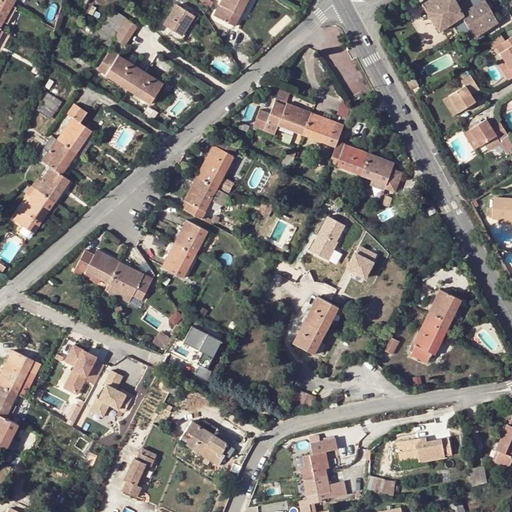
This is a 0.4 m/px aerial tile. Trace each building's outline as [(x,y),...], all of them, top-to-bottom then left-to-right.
[(4,22),(13,6),(9,4),(1,0),(0,0),(0,21),(1,20),(4,22)] [(247,0),(221,0),(214,15),(235,26),(240,15),(238,13),(244,0),(247,2),(247,0)] [(238,13),(240,15),(247,2),(244,0),(238,13)] [(497,22),(485,0),(483,0),(462,15),(455,1),(455,0),(431,0),(423,5),(439,30),(462,16),(474,37),(497,22)] [(194,16),(177,5),(164,25),(181,36),(194,16)] [(16,8),(13,6),(4,22),(7,23),(16,8)] [(122,26),(127,19),(112,10),(99,30),(113,39),(118,32),(122,26)] [(137,26),(127,19),(122,26),(133,33),(137,26)] [(133,33),(122,26),(118,32),(128,40),(133,33)] [(96,28),(91,35),(109,46),(114,40),(113,39),(99,30),(96,28)] [(118,32),(113,39),(114,40),(124,46),(128,40),(118,32)] [(511,33),(499,42),(503,49),(498,52),(501,59),(511,74),(511,33)] [(97,70),(106,75),(108,72),(120,79),(118,83),(128,89),(141,69),(110,49),(97,70)] [(511,75),(511,74),(501,59),(496,62),(507,79),(511,75)] [(215,70),(209,66),(206,70),(213,75),(215,70)] [(163,83),(141,69),(128,89),(138,95),(137,96),(150,104),(163,83)] [(108,72),(106,75),(118,83),(120,79),(108,72)] [(413,72),(407,76),(414,87),(420,84),(413,72)] [(469,94),(478,88),(469,72),(459,79),(462,84),(446,94),(456,111),(471,102),(466,95),(469,94)] [(167,82),(163,88),(169,91),(172,86),(167,82)] [(279,89),(274,101),(285,106),(286,104),(290,94),(279,89)] [(46,91),(35,108),(50,119),(62,101),(46,91)] [(456,111),(446,94),(441,97),(452,113),(456,111)] [(301,113),(302,110),(286,104),(285,106),(274,101),(270,112),(259,109),(253,126),(274,134),(276,128),(291,134),(292,131),(303,135),(310,117),(301,113)] [(72,118),(62,131),(66,133),(60,142),(77,153),(83,144),(80,141),(88,128),(80,123),(86,112),(74,104),(67,113),(72,118)] [(157,114),(148,108),(142,117),(152,123),(157,114)] [(319,120),(310,117),(303,135),(314,139),(316,136),(329,141),(328,144),(335,147),(337,141),(343,125),(320,116),(319,120)] [(504,154),(511,148),(511,143),(497,119),(489,124),(486,126),(481,119),(468,128),(478,145),(482,143),(486,150),(498,143),(504,154)] [(92,131),(88,128),(80,141),(83,144),(92,131)] [(473,148),(478,145),(468,128),(462,131),(473,148)] [(66,133),(62,131),(57,139),(60,142),(66,133)] [(41,161),(57,139),(52,135),(36,158),(41,161)] [(316,136),(314,139),(328,144),(329,141),(316,136)] [(60,142),(57,139),(41,161),(50,167),(59,172),(67,161),(70,163),(77,153),(60,142)] [(219,139),(215,148),(229,155),(232,157),(237,148),(219,139)] [(369,153),(337,141),(335,147),(329,164),(336,166),(337,163),(351,168),(349,172),(360,176),(369,153)] [(223,168),(229,155),(215,148),(213,147),(196,178),(216,189),(226,170),(223,168)] [(296,152),(290,150),(289,154),(285,153),(281,162),(291,165),(296,152)] [(394,163),(369,153),(360,176),(372,180),(373,176),(387,182),(385,188),(395,191),(402,173),(392,169),(394,163)] [(233,157),(229,155),(223,168),(226,170),(233,157)] [(67,161),(59,172),(62,175),(70,163),(67,161)] [(337,163),(336,166),(349,172),(351,168),(337,163)] [(59,172),(50,167),(41,181),(37,179),(32,187),(38,191),(55,203),(62,192),(58,190),(67,178),(62,175),(59,172)] [(370,185),(384,191),(385,188),(387,182),(373,176),(372,180),(370,185)] [(223,177),(216,189),(227,195),(234,182),(223,177)] [(70,181),(67,178),(58,190),(62,192),(70,181)] [(216,189),(196,178),(184,200),(187,201),(183,209),(211,224),(212,221),(202,216),(211,198),(216,189)] [(38,191),(32,187),(17,208),(20,211),(29,197),(32,199),(38,191)] [(211,198),(211,199),(223,206),(228,195),(227,195),(216,189),(211,198)] [(48,212),(55,203),(38,191),(32,199),(29,197),(20,211),(14,219),(34,233),(40,224),(37,222),(45,210),(48,212)] [(511,219),(511,198),(493,197),(492,218),(498,219),(511,219)] [(59,205),(55,203),(48,212),(45,210),(37,222),(40,224),(43,227),(59,205)] [(274,205),(261,203),(257,211),(267,217),(274,205)] [(336,241),(345,225),(328,216),(310,250),(328,260),(338,241),(336,241)] [(182,238),(177,245),(195,254),(200,245),(197,242),(203,229),(186,220),(178,235),(182,238)] [(197,242),(200,245),(207,231),(203,229),(197,242)] [(173,253),(177,245),(174,243),(169,251),(173,253)] [(195,254),(177,245),(173,253),(169,251),(161,267),(179,276),(186,263),(190,265),(195,254)] [(375,255),(358,246),(346,268),(364,278),(375,255)] [(82,278),(83,276),(87,268),(101,275),(100,279),(109,283),(118,265),(111,261),(112,258),(97,250),(94,255),(85,250),(73,273),(82,278)] [(186,263),(179,276),(183,278),(190,265),(186,263)] [(125,269),(118,265),(109,283),(110,284),(107,291),(128,302),(132,295),(141,300),(152,278),(128,266),(125,269)] [(87,268),(83,276),(97,283),(100,279),(101,275),(87,268)] [(165,276),(161,282),(166,285),(170,279),(165,276)] [(275,296),(264,290),(260,297),(271,303),(275,296)] [(439,290),(431,306),(435,308),(430,316),(449,325),(455,313),(450,311),(457,298),(439,290)] [(328,318),(334,305),(317,296),(304,320),(326,331),(331,320),(328,318)] [(461,300),(457,298),(450,311),(455,313),(461,300)] [(277,308),(270,304),(267,310),(274,314),(277,308)] [(338,307),(334,305),(328,318),(331,320),(338,307)] [(430,316),(427,315),(420,329),(424,330),(430,316)] [(449,325),(430,316),(424,330),(420,329),(413,344),(415,345),(410,354),(426,362),(430,353),(437,340),(440,342),(449,325)] [(210,363),(225,335),(195,319),(187,336),(206,345),(199,357),(202,358),(210,363)] [(326,331),(304,320),(292,343),(310,353),(317,339),(320,341),(326,331)] [(160,331),(153,342),(164,349),(171,339),(160,331)] [(390,336),(383,349),(392,354),(399,341),(390,336)] [(317,339),(310,353),(313,355),(320,341),(317,339)] [(434,355),(440,342),(437,340),(430,353),(431,354),(434,355)] [(89,353),(73,345),(65,361),(74,366),(63,387),(77,394),(84,380),(94,385),(104,365),(94,360),(94,362),(86,358),(89,353)] [(0,385),(17,394),(24,397),(36,373),(28,369),(33,360),(12,349),(0,374),(3,376),(0,383),(0,385)] [(96,357),(89,353),(86,358),(94,362),(94,360),(96,357)] [(210,363),(202,358),(197,368),(210,374),(215,365),(210,363)] [(40,364),(33,360),(28,369),(36,373),(40,364)] [(122,376),(111,370),(104,383),(106,385),(98,399),(96,398),(90,411),(102,417),(109,404),(118,409),(119,407),(125,411),(130,400),(114,391),(122,376)] [(179,387),(165,380),(161,388),(175,394),(179,387)] [(0,414),(5,417),(6,414),(11,404),(16,394),(17,394),(0,385),(0,414)] [(293,402),(298,390),(292,388),(287,400),(293,402)] [(303,392),(298,390),(293,402),(299,404),(303,392)] [(309,394),(303,392),(299,404),(306,406),(309,394)] [(316,397),(309,394),(306,406),(311,408),(316,397)] [(11,404),(6,414),(10,416),(15,406),(11,404)] [(212,433),(222,417),(213,411),(202,427),(212,433)] [(56,419),(46,413),(43,417),(53,423),(56,419)] [(0,414),(0,444),(2,446),(9,435),(12,436),(18,424),(5,417),(0,414)] [(511,416),(508,425),(506,424),(495,450),(499,452),(495,462),(509,468),(511,459),(511,416)] [(248,434),(222,417),(212,433),(227,443),(238,450),(248,434)] [(212,433),(202,427),(192,419),(180,438),(218,464),(223,455),(220,453),(227,443),(212,433)] [(9,435),(2,446),(6,448),(12,436),(9,435)] [(325,451),(338,449),(335,437),(311,441),(313,454),(303,455),(305,465),(307,472),(313,471),(314,478),(322,476),(322,474),(326,473),(325,468),(328,467),(325,451)] [(396,442),(400,461),(417,458),(418,463),(445,457),(444,456),(452,455),(449,437),(426,441),(425,437),(396,442)] [(126,481),(122,490),(136,497),(141,487),(136,484),(146,464),(151,466),(156,453),(142,447),(136,458),(134,458),(124,479),(126,481)] [(98,455),(90,452),(85,463),(93,466),(98,455)] [(301,466),(304,480),(314,478),(313,471),(307,472),(305,465),(301,466)] [(468,470),(471,486),(486,484),(484,468),(468,470)] [(304,480),(307,496),(320,494),(329,492),(331,497),(346,494),(343,482),(329,484),(326,473),(322,474),(322,476),(316,478),(304,480)] [(368,477),(367,490),(380,494),(392,495),(395,482),(384,481),(368,477)] [(314,502),(321,500),(320,494),(307,496),(308,499),(299,501),(301,511),(329,511),(329,510),(316,511),(315,511),(310,511),(309,503),(314,502)] [(464,511),(460,501),(450,505),(452,511),(464,511)] [(27,511),(29,509),(19,503),(15,510),(10,508),(7,511),(27,511)]
